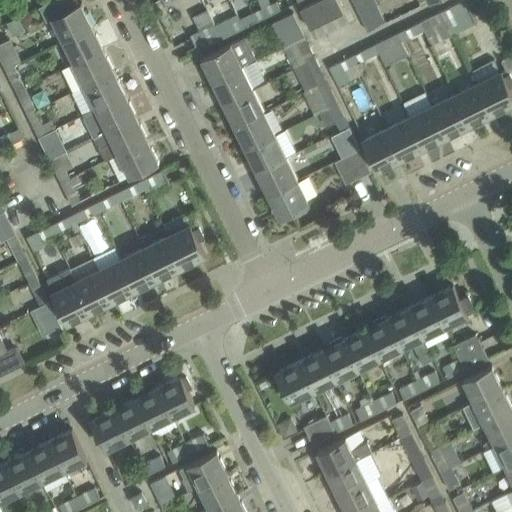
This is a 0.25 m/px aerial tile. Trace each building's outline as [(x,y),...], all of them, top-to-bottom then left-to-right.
[(49,0),(39,5),(40,5),(47,19),(53,16),(62,34),(64,39),(93,25),(82,1),(79,3),(77,0),(49,0)] [(267,16),(262,7),(258,0),(249,0),(255,11),(240,18),(244,27),(267,16)] [(267,16),(282,9),(276,0),(262,7),(267,16)] [(322,22),(333,17),(325,0),(317,0),(313,2),(322,22)] [(325,0),(333,17),(345,11),(339,0),(325,0)] [(369,29),(377,25),(385,21),(373,0),(369,0),(361,5),(357,6),(369,29)] [(477,22),(477,23),(478,22),(467,0),(461,0),(443,9),(447,18),(454,33),(477,22)] [(312,27),(322,22),(313,2),(302,8),(312,27)] [(244,27),(240,18),(238,13),(227,18),(220,4),(209,10),(215,22),(222,38),(244,27)] [(208,9),(194,15),(201,29),(192,33),(192,32),(191,33),(199,49),(200,49),(200,48),(222,38),(215,22),(209,10),(208,9)] [(425,29),(447,18),(443,9),(421,20),(425,29)] [(285,45),(305,35),(294,11),(286,15),(274,22),(285,45)] [(433,44),(425,29),(421,20),(398,32),(408,52),(410,56),(433,44)] [(75,62),(105,47),(93,25),(64,39),(75,62)] [(395,59),(408,52),(398,32),(376,43),(381,51),(388,48),(395,59)] [(214,80),(243,65),(257,58),(246,35),(232,42),(203,56),(214,80)] [(296,67),(301,65),(316,57),(305,35),(285,45),(296,67)] [(0,55),(6,68),(16,63),(22,60),(12,38),(0,43),(0,55)] [(358,62),(381,51),(376,43),(353,54),(358,62)] [(86,84),(116,70),(105,47),(75,62),(86,84)] [(362,72),(358,62),(353,54),(330,66),(340,85),(350,81),(350,78),(362,72)] [(312,87),(327,79),(316,57),(301,65),(312,87)] [(493,57),(471,67),(478,82),(493,111),(511,101),(511,89),(510,85),(511,83),(511,75),(503,58),(502,58),(507,68),(500,71),(493,57)] [(17,90),(26,85),(16,63),(6,68),(17,90)] [(225,102),(254,88),(243,65),(214,80),(225,102)] [(84,113),(127,92),(116,70),(86,84),(73,91),(84,113)] [(316,115),(330,108),(339,103),(327,79),(312,87),(304,92),(316,115)] [(470,122),(493,111),(478,82),(456,93),(470,122)] [(28,112),(37,107),(26,85),(17,90),(28,112)] [(456,93),(455,93),(451,85),(430,96),(434,104),(433,104),(448,133),(470,122),(456,93)] [(236,125),(265,110),(254,88),(225,102),(236,125)] [(95,136),(138,115),(127,92),(84,113),(95,136)] [(342,129),(350,125),(339,103),(330,108),(338,124),(340,124),(342,129)] [(425,144),(448,133),(433,104),(411,115),(425,144)] [(44,122),(38,110),(37,107),(28,112),(39,135),(56,126),(52,118),(44,122)] [(247,147),(276,133),(265,110),(236,125),(247,147)] [(0,145),(1,146),(24,135),(14,115),(10,118),(11,121),(0,126),(0,145)] [(138,115),(95,136),(101,147),(114,140),(120,152),(149,138),(138,115)] [(403,155),(425,144),(411,115),(388,126),(403,155)] [(353,152),(361,148),(350,125),(342,129),(353,152)] [(50,157),(68,149),(56,126),(39,135),(50,157)] [(380,167),(403,155),(388,126),(365,138),(380,167)] [(258,170),(288,155),(276,133),(247,147),(258,170)] [(131,175),(160,161),(149,138),(120,152),(131,175)] [(350,181),(372,170),(361,148),(353,152),(347,155),(358,177),(350,180),(350,181)] [(75,165),(74,161),(68,149),(50,157),(62,181),(71,177),(67,169),(75,165)] [(270,192),(299,178),(288,155),(258,170),(270,192)] [(170,182),(171,183),(171,182),(164,167),(163,167),(164,168),(141,179),(145,188),(147,193),(170,182)] [(62,181),(73,205),(90,196),(79,173),(71,177),(62,181)] [(299,178),(270,192),(281,215),(310,201),(299,178)] [(122,199),(145,188),(141,179),(118,191),(122,199)] [(100,210),(122,199),(118,191),(95,202),(100,210)] [(78,221),(100,210),(95,202),(74,212),(78,221)] [(8,237),(17,233),(5,210),(0,212),(0,220),(2,225),(8,237)] [(168,235),(182,264),(206,253),(199,238),(203,236),(205,239),(206,239),(193,211),(191,211),(196,221),(168,235)] [(85,236),(78,221),(74,212),(50,224),(55,232),(67,226),(74,242),(85,236)] [(31,244),(55,232),(50,224),(27,235),(31,244)] [(19,260),(28,255),(17,233),(8,237),(19,260)] [(160,275),(182,264),(168,235),(145,246),(160,275)] [(150,280),(160,275),(145,246),(123,257),(137,286),(139,286),(140,288),(151,283),(150,280)] [(30,282),(39,278),(28,255),(19,260),(30,282)] [(114,297),(137,286),(123,257),(100,268),(114,297)] [(78,279),(74,271),(71,266),(48,277),(69,320),(92,309),(78,279)] [(100,268),(78,279),(92,309),(93,308),(95,311),(106,305),(104,302),(114,297),(100,268)] [(41,305),(50,300),(39,278),(30,282),(41,305)] [(445,324),(474,309),(476,313),(477,312),(467,291),(466,291),(467,295),(461,298),(454,284),(452,285),(431,296),(445,324)] [(424,335),(445,324),(431,296),(409,306),(424,335)] [(44,331),(61,323),(50,300),(41,305),(33,309),(44,331)] [(402,346),(424,335),(409,306),(388,317),(402,346)] [(402,346),(388,317),(387,317),(386,314),(374,320),(375,323),(366,327),(380,356),(402,346)] [(359,367),(380,356),(366,327),(345,338),(359,367)] [(489,357),(490,357),(480,336),(479,336),(477,333),(455,343),(461,357),(466,368),(489,357)] [(7,349),(0,334),(0,374),(24,362),(16,345),(7,349)] [(359,367),(345,338),(343,339),(342,336),(331,341),(332,344),(323,349),(337,377),(359,367)] [(429,346),(418,352),(424,363),(435,357),(429,346)] [(315,388),(337,377),(323,349),(301,359),(315,388)] [(449,376),(466,368),(461,357),(443,365),(449,376)] [(293,399),(315,388),(301,359),(281,369),(280,369),(278,370),(293,399)] [(475,400),(504,386),(493,364),(464,378),(475,400)] [(423,389),(441,380),(436,369),(418,378),(423,389)] [(173,414),(196,403),(188,387),(192,385),(187,375),(183,377),(182,374),(159,385),(173,414)] [(405,398),(423,389),(418,378),(399,387),(405,398)] [(151,425),(173,414),(159,385),(137,396),(151,425)] [(475,427),(486,422),(511,408),(511,402),(504,386),(475,400),(464,406),(475,427)] [(380,410),(397,402),(391,390),(375,399),(380,410)] [(130,435),(151,425),(137,396),(115,406),(130,435)] [(362,419),(380,410),(375,399),(357,408),(362,419)] [(420,427),(431,421),(440,417),(434,404),(425,408),(423,404),(411,409),(420,427)] [(107,446),(130,435),(115,406),(93,417),(107,446)] [(496,444),(511,435),(511,408),(486,422),(496,444)] [(336,432),(354,423),(349,411),(331,420),(336,432)] [(336,432),(331,420),(327,413),(305,424),(314,442),(336,432)] [(402,436),(413,431),(404,413),(393,418),(402,436)] [(293,416),(280,422),(286,435),(299,429),(293,416)] [(429,445),(440,439),(431,421),(420,427),(429,445)] [(50,439),(64,468),(88,456),(74,427),(50,439)] [(210,443),(211,443),(205,431),(204,432),(204,433),(186,441),(192,452),(210,443)] [(402,436),(411,454),(422,449),(413,431),(402,436)] [(368,440),(353,448),(347,435),(318,449),(329,472),(358,458),(373,449),(368,440)] [(507,465),(511,462),(511,435),(496,444),(507,465)] [(50,439),(28,449),(43,478),(64,468),(50,439)] [(174,461),(192,452),(186,441),(168,450),(174,461)] [(441,470),(452,465),(443,447),(432,453),(441,470)] [(200,485),(229,471),(218,448),(180,467),(185,476),(193,472),(200,485)] [(21,489),(43,478),(28,449),(7,460),(21,489)] [(143,463),(148,473),(166,465),(161,454),(143,463)] [(423,479),(434,474),(425,456),(414,461),(423,479)] [(339,493),(368,479),(358,458),(329,472),(339,493)] [(0,499),(21,489),(7,460),(0,463),(0,499)] [(130,482),(148,473),(143,463),(125,472),(130,482)] [(441,470),(450,489),(461,483),(452,465),(441,470)] [(210,507),(239,492),(229,471),(200,485),(210,507)] [(418,498),(430,493),(432,497),(443,492),(434,474),(423,479),(424,480),(412,485),(418,498)] [(348,511),(356,511),(379,501),(368,479),(339,493),(348,511)] [(162,503),(173,498),(164,480),(154,485),(162,503)] [(83,506),(101,497),(96,486),(78,495),(83,506)] [(143,490),(132,496),(138,506),(148,501),(143,490)] [(461,511),(465,511),(483,503),(479,493),(469,498),(465,491),(454,496),(461,511)] [(212,511),(249,511),(239,492),(210,507),(212,511)] [(64,511),(69,511),(83,506),(78,495),(60,503),(64,511)] [(162,503),(166,511),(179,511),(173,498),(162,503)] [(439,511),(452,511),(447,499),(436,505),(439,511)] [(384,511),(379,501),(356,511),(384,511)] [(465,511),(487,511),(483,503),(465,511)]
